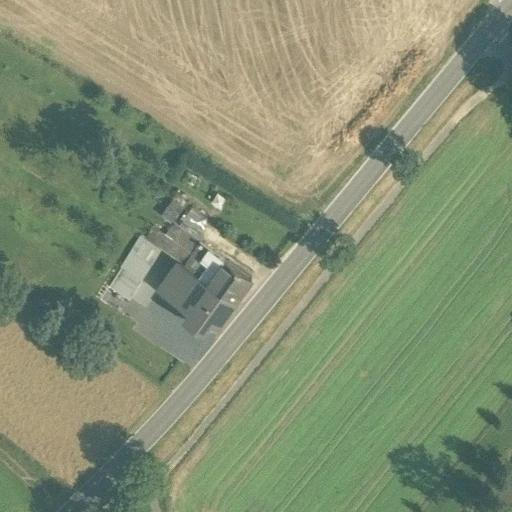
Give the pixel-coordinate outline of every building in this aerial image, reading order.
[(164,234),(152,226),(145,237),(154,243),(165,250),(180,228),(173,223),(164,234)] [(180,228),(165,250),(179,260),(185,264),(200,242),(180,228)] [(200,242),(185,264),(207,280),(224,257),(200,242)] [(148,268),(127,255),(121,265),(121,266),(142,278),(148,268)] [(224,257),(207,280),(235,300),(251,276),(224,257)] [(185,264),(179,260),(159,289),(190,311),(185,318),(204,331),(209,323),(216,327),(216,326),(235,300),(207,280),(185,264)] [(121,266),(109,286),(129,299),(142,279),(121,266)]
